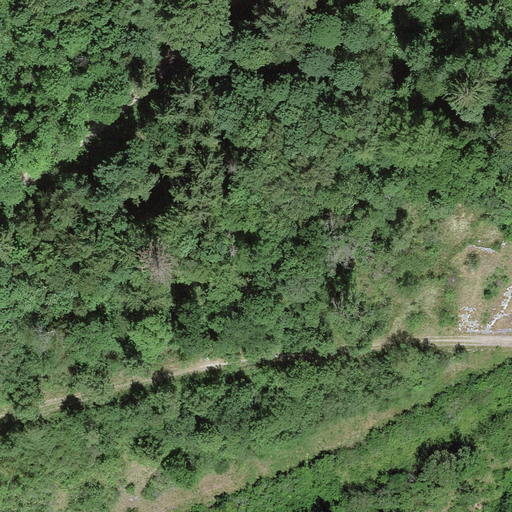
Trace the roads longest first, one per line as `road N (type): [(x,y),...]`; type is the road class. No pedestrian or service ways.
road 1 (track): [(511,342),(334,347),(212,365),(0,418)]
road 2 (track): [(0,197),(52,162),(238,0)]
